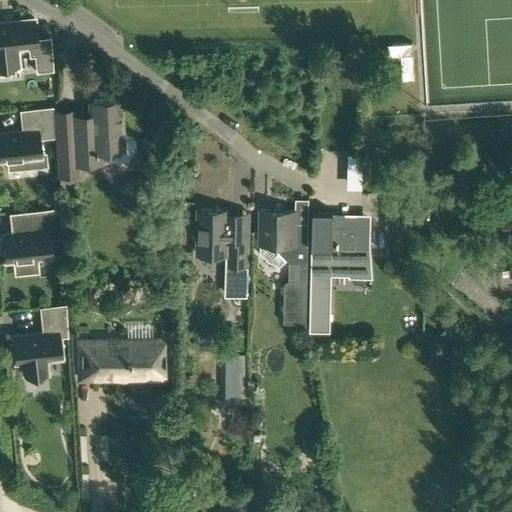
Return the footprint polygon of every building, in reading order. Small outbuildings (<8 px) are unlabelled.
[(50,42),(36,44),(35,38),(33,17),(0,20),(0,65),(18,64),(17,47),(28,46),(29,55),(34,55),(36,71),(52,69),(50,42)] [(412,42),(388,44),(389,56),(401,55),(402,79),(414,79),(412,42)] [(55,109),(59,176),(79,175),(78,162),(103,161),(102,148),(122,147),(123,160),(128,160),(131,157),(134,154),(135,151),(136,147),(135,143),(134,140),(132,138),(129,135),(126,134),(124,134),(121,134),(120,99),(89,100),(90,107),(55,109)] [(27,168),(26,158),(40,156),(38,138),(54,137),(52,107),(19,110),(21,130),(0,132),(0,160),(7,160),(8,170),(27,168)] [(305,321),(307,223),(295,222),(296,210),(284,210),(278,203),(271,209),(260,209),(260,242),(260,250),(267,260),(279,264),(285,258),(289,262),(294,262),(294,278),(289,279),(283,281),(282,321),(305,321)] [(5,261),(50,256),(48,238),(61,237),(59,207),(33,210),(35,230),(2,233),(2,237),(0,237),(0,252),(4,252),(5,261)] [(227,253),(227,293),(247,294),(248,212),(229,212),(230,209),(197,208),(197,224),(193,227),(193,235),(197,239),(197,253),(227,253)] [(333,211),(312,211),(311,328),(329,328),(329,286),(320,286),(320,274),(351,274),(350,245),(369,245),(369,231),(346,231),(345,222),(333,222),(333,211)] [(372,276),(369,245),(350,245),(351,274),(351,275),(372,276)] [(175,300),(160,300),(161,320),(176,319),(175,300)] [(10,355),(14,355),(15,362),(22,362),(23,375),(47,373),(46,359),(63,357),(61,336),(67,336),(65,304),(39,307),(42,331),(12,334),(13,342),(9,342),(10,355)] [(442,332),(461,346),(469,337),(450,322),(442,332)] [(148,379),(148,375),(166,375),(165,340),(122,340),(122,338),(106,338),(106,341),(79,341),(80,374),(127,373),(127,380),(148,379)] [(246,368),(226,368),(226,404),(246,404),(246,368)]
